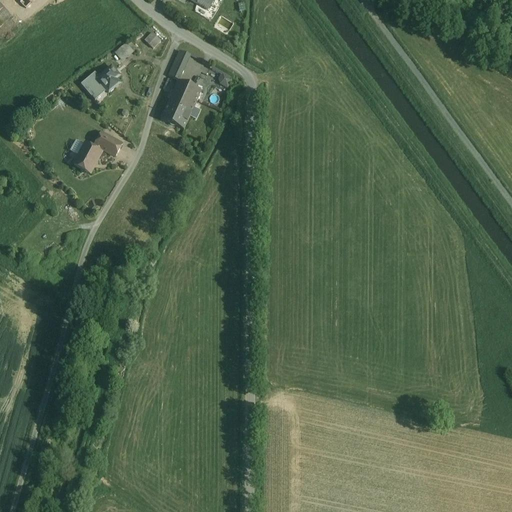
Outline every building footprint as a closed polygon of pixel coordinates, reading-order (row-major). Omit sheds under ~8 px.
[(198,0),(197,3),(209,11),(215,0),(198,0)] [(34,6),(29,1),(23,7),(29,12),(34,6)] [(0,27),(12,16),(0,3),(0,27)] [(144,41),(154,50),(161,42),(152,33),(144,41)] [(114,53),(120,62),(136,51),(130,42),(114,53)] [(177,52),(168,79),(189,86),(191,80),(181,77),(185,63),(200,69),(203,61),(177,52)] [(100,84),(115,72),(110,65),(94,77),(92,75),(80,84),(93,102),(106,92),(100,84)] [(206,83),(228,91),(234,75),(212,67),(206,83)] [(115,72),(100,84),(106,92),(110,97),(121,88),(117,83),(121,80),(115,72)] [(201,97),(177,87),(168,108),(192,118),(201,97)] [(192,118),(168,108),(161,123),(185,134),(192,118)] [(123,145),(102,135),(94,150),(100,153),(101,151),(117,158),(123,145)] [(94,150),(86,146),(75,168),(92,176),(103,155),(100,153),(94,150)]
